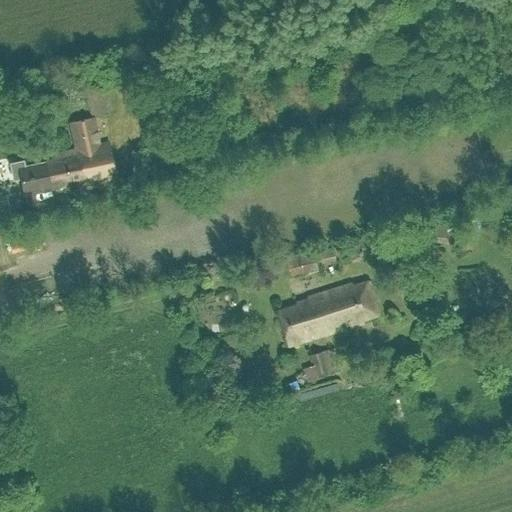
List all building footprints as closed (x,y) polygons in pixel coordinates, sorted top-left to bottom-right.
[(23,194),(65,186),(66,193),(116,183),(108,143),(98,145),(92,117),(71,122),(76,148),(50,154),(51,160),(24,166),(23,163),(11,166),(14,179),(20,178),(23,194)] [(12,254),(43,245),(38,226),(6,236),(12,254)] [(336,261),(333,248),(286,259),(289,277),(318,270),(316,266),(336,261)] [(288,345),(380,317),(370,280),(355,284),(353,280),(303,296),(305,300),(276,309),(288,345)] [(302,369),(305,383),(318,379),(317,377),(339,371),(333,349),(310,355),(312,366),(302,369)] [(258,491),(243,495),(246,506),(262,502),(258,491)]
